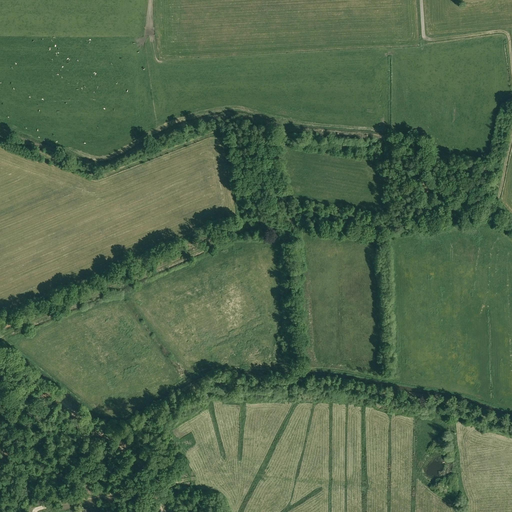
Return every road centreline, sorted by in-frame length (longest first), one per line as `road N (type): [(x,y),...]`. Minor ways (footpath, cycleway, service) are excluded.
road 1 (track): [(0,337),(243,228)]
road 2 (track): [(0,137),(97,174),(222,134)]
road 3 (track): [(423,38),(503,31),(511,69)]
